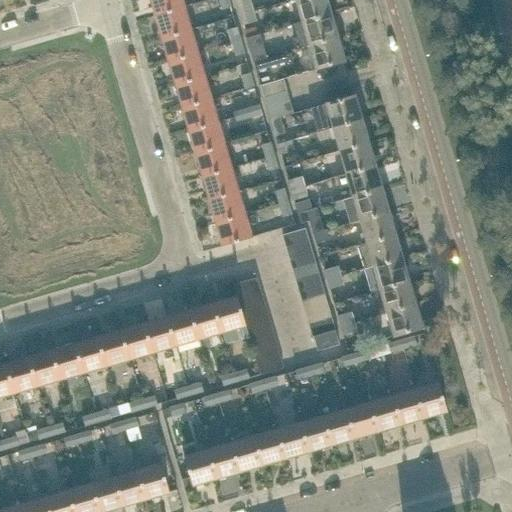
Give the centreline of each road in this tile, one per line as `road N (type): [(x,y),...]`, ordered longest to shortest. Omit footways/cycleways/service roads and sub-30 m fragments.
road 1 (residential): [(0,319),(187,269),(105,10)]
road 2 (tertiary): [(399,0),(511,397)]
road 3 (residential): [(353,497),(511,451)]
